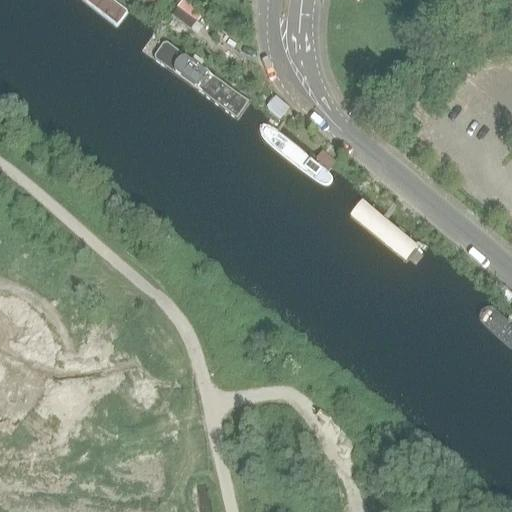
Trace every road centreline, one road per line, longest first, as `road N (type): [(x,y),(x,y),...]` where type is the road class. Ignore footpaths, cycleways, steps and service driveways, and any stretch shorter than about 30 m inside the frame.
road 1 (track): [(231,511),(190,337),(0,165)]
road 2 (unclassified): [(511,277),(336,131),(313,102),(297,69),(294,0)]
